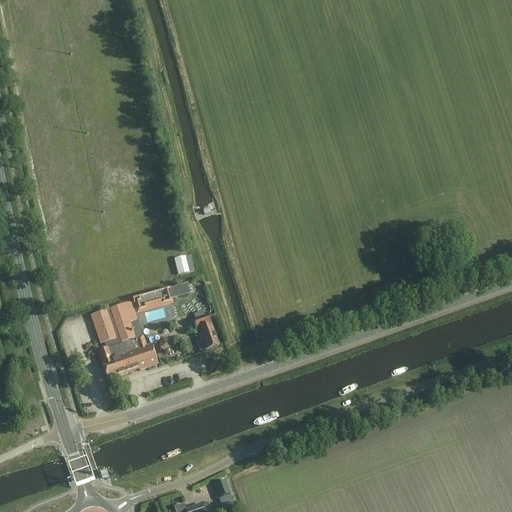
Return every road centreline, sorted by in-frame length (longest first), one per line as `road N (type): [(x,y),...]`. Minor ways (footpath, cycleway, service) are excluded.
road 1 (unclassified): [(66,434),(511,283)]
road 2 (unclassified): [(117,511),(260,445),(511,356)]
road 3 (secondary): [(66,434),(0,191)]
